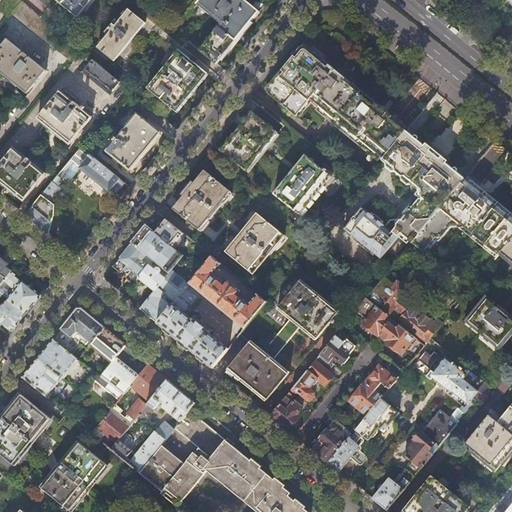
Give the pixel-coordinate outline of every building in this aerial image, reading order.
[(0,9),(10,18),(13,14),(23,2),(20,0),(5,0),(0,6),(0,9)] [(55,0),(77,18),(91,0),(55,0)] [(200,50),(218,64),(229,50),(251,23),(260,12),(246,0),(201,0),(198,4),(221,23),(200,50)] [(13,14),(71,61),(81,49),(23,2),(13,14)] [(98,47),(114,61),(146,23),(129,9),(119,21),(118,20),(107,33),(108,34),(98,47)] [(0,31),(0,71),(28,94),(47,70),(0,31)] [(382,160),(406,131),(393,120),(322,61),(308,50),(307,49),(306,49),(305,49),(304,50),(303,50),(296,60),(286,73),(276,85),(267,95),(303,124),(306,122),(304,120),(303,121),(297,117),(310,101),(382,161),(382,160)] [(179,50),(148,89),(178,113),(183,106),(202,83),(209,74),(179,50)] [(110,95),(120,82),(93,60),(83,72),(110,95)] [(74,102),(60,91),(38,118),(71,144),(93,117),(79,106),(81,103),(77,99),(74,102)] [(156,139),(161,133),(138,114),(108,151),(131,170),(142,156),(156,139)] [(279,135),(254,114),(238,132),(222,152),(227,156),(226,158),(228,160),(230,158),(248,173),(279,135)] [(415,138),(406,131),(382,160),(411,184),(412,189),(416,191),(415,193),(393,221),(392,220),(386,227),(387,227),(386,228),(389,231),(396,220),(399,220),(418,198),(420,197),(419,184),(402,171),(403,168),(399,166),(401,161),(404,157),(403,154),(415,138)] [(421,143),(415,138),(403,154),(404,157),(401,161),(399,166),(403,168),(402,171),(419,184),(420,197),(418,198),(399,220),(396,220),(389,231),(386,228),(387,227),(386,227),(372,215),(370,212),(370,211),(369,210),(368,209),(367,208),(365,208),(363,207),(362,208),(360,208),(359,209),(358,210),(357,211),(356,212),(356,213),(356,214),(356,215),(345,229),(381,259),(396,240),(407,249),(413,242),(465,179),(453,169),(435,155),(421,143)] [(0,181),(16,194),(24,201),(47,173),(33,162),(36,159),(31,155),(28,158),(14,147),(0,164),(0,181)] [(126,184),(82,147),(71,160),(81,168),(95,179),(101,185),(110,192),(111,190),(117,195),(120,191),(124,186),(126,184)] [(301,216),(332,178),(306,157),(294,173),(275,196),(301,216)] [(173,209),(199,230),(206,223),(231,192),(205,170),(190,188),(180,201),(173,209)] [(58,176),(43,195),(50,201),(51,202),(57,194),(58,195),(62,190),(61,189),(61,188),(58,186),(63,180),(58,176)] [(471,184),(465,179),(413,242),(428,256),(452,227),(458,226),(461,228),(466,228),(499,255),(502,252),(511,239),(511,217),(498,206),(478,190),(471,184)] [(26,216),(49,234),(56,215),(56,206),(51,202),(50,201),(43,195),(26,216)] [(283,235),(258,214),(245,229),(244,230),(226,252),(252,273),(283,235)] [(174,248),(184,234),(167,220),(162,226),(156,233),(174,248)] [(172,271),(185,256),(182,254),(174,248),(156,233),(147,225),(133,243),(149,255),(168,271),(170,273),(172,271)] [(511,239),(502,252),(511,260),(511,239)] [(21,260),(0,242),(0,284),(1,285),(4,281),(14,269),(21,260)] [(149,255),(133,243),(122,256),(114,266),(119,271),(122,273),(125,270),(137,280),(139,278),(149,266),(144,261),(149,255)] [(191,283),(201,291),(246,327),(267,302),(258,294),(250,304),(239,294),(241,291),(227,280),(225,283),(213,274),(221,264),(212,257),(202,270),(191,283)] [(155,291),(170,273),(168,271),(164,276),(161,274),(162,273),(162,271),(161,270),(160,269),(158,268),(157,268),(155,269),(150,265),(149,266),(139,278),(148,285),(155,291)] [(26,279),(14,269),(4,281),(10,286),(15,290),(14,291),(15,292),(9,299),(27,314),(34,305),(42,296),(29,285),(24,281),(26,279)] [(176,302),(189,285),(172,271),(170,273),(155,291),(141,309),(149,316),(158,323),(172,306),(168,302),(171,298),(176,302)] [(373,291),(395,308),(389,316),(386,319),(388,322),(397,329),(400,325),(425,345),(431,338),(444,324),(434,316),(431,320),(403,297),(407,292),(405,290),(406,288),(399,282),(396,285),(385,276),(373,291)] [(4,281),(1,285),(0,286),(0,291),(4,295),(10,286),(4,281)] [(278,307),(291,317),(301,326),(318,339),(329,325),(331,323),(333,324),(336,321),(334,319),(337,316),(339,313),(326,302),(327,300),(314,289),(313,291),(300,281),(278,307)] [(189,285),(176,302),(187,311),(192,305),(191,304),(197,297),(201,291),(191,283),(189,285)] [(373,291),(367,298),(389,316),(395,308),(373,291)] [(511,318),(506,314),(500,309),(485,297),(467,319),(503,348),(511,336),(511,318)] [(389,316),(367,298),(358,308),(368,317),(363,323),(370,329),(378,335),(388,322),(386,319),(389,316)] [(0,321),(13,332),(27,314),(9,299),(3,306),(0,302),(0,321)] [(187,311),(176,302),(172,306),(158,323),(170,332),(193,351),(213,367),(229,348),(210,332),(211,331),(194,317),(193,319),(185,312),(187,311)] [(68,323),(54,340),(73,355),(82,345),(88,350),(92,345),(105,328),(92,318),(84,311),(76,313),(68,323)] [(301,326),(291,317),(262,351),(273,360),(301,326)] [(425,345),(400,325),(397,329),(388,322),(378,335),(379,336),(379,337),(380,337),(380,338),(381,339),(382,340),(383,340),(383,341),(385,341),(387,342),(400,353),(393,361),(404,371),(425,345)] [(92,345),(113,362),(127,346),(112,334),(105,328),(92,345)] [(356,346),(339,332),(339,333),(321,354),(330,361),(334,357),(342,364),(346,359),(350,355),(350,354),(356,346)] [(54,340),(39,358),(63,378),(78,359),(73,355),(54,340)] [(290,374),(273,360),(262,351),(250,341),(229,367),(245,381),(268,400),(290,374)] [(113,362),(102,376),(125,395),(132,387),(135,382),(129,377),(121,371),(126,365),(125,364),(134,352),(127,346),(113,362)] [(434,372),(444,360),(434,353),(431,356),(425,351),(419,359),(434,372)] [(330,361),(321,354),(292,390),(296,393),(299,393),(308,400),(311,400),(315,395),(315,393),(313,391),(316,387),(320,382),(324,385),(333,375),(329,371),(334,364),(330,361)] [(444,360),(434,372),(429,378),(431,380),(433,377),(442,384),(450,391),(448,393),(452,397),(455,394),(467,404),(479,390),(465,378),(467,375),(446,357),(444,360)] [(39,358),(24,377),(47,396),(63,378),(39,358)] [(404,371),(393,361),(392,361),(387,367),(389,369),(387,371),(380,366),(379,367),(378,366),(376,369),(373,372),(374,373),(366,383),(376,391),(383,383),(390,388),(404,371)] [(139,417),(169,380),(158,372),(150,364),(135,382),(132,387),(148,400),(146,403),(141,399),(128,414),(129,415),(123,422),(118,418),(124,411),(117,405),(98,428),(117,444),(120,440),(139,417)] [(479,390),(467,404),(453,421),(457,425),(489,386),(471,370),(467,375),(465,378),(479,390)] [(190,411),(197,403),(179,388),(169,380),(139,417),(145,422),(147,419),(148,419),(162,402),(164,403),(162,405),(168,411),(173,416),(181,422),(190,411)] [(382,398),(383,397),(376,391),(366,383),(360,390),(359,388),(357,391),(354,393),(356,395),(351,402),(368,415),(382,398)] [(290,392),(272,415),(289,430),(296,422),(297,423),(300,420),(302,418),(300,416),(301,416),(298,414),(303,408),(305,410),(310,405),(299,396),(298,398),(290,392)] [(0,422),(0,453),(14,464),(51,419),(23,396),(6,416),(0,422)] [(382,398),(368,415),(357,429),(369,439),(370,438),(375,437),(380,432),(379,427),(381,429),(387,422),(390,425),(399,413),(382,398)] [(511,451),(511,404),(498,421),(489,415),(479,427),(466,444),(497,469),(511,451)] [(140,472),(140,473),(162,491),(165,488),(178,498),(183,502),(209,471),(258,511),(308,511),(288,495),(290,492),(281,485),(242,453),(204,421),(190,411),(181,422),(179,425),(202,444),(198,449),(197,448),(188,460),(165,441),(140,472)] [(457,425),(453,421),(441,411),(423,432),(440,446),(457,425)] [(321,438),(312,449),(329,462),(349,438),(343,433),(345,431),(343,430),(345,427),(336,419),(332,424),(333,425),(329,430),(325,431),(320,436),(321,438)] [(160,428),(170,436),(175,429),(167,422),(160,428)] [(387,428),(390,425),(387,422),(381,429),(384,431),(387,428)] [(113,450),(140,472),(165,441),(170,436),(160,428),(156,432),(132,461),(128,458),(133,451),(120,440),(117,444),(113,450)] [(440,446),(423,432),(421,430),(418,434),(413,440),(415,441),(405,454),(422,468),(440,446)] [(365,440),(355,431),(353,433),(349,438),(329,462),(340,471),(351,458),(360,465),(362,465),(364,462),(367,458),(367,456),(358,449),(359,449),(365,440)] [(64,463),(44,488),(70,510),(108,465),(80,443),(64,463)] [(384,485),(373,498),(387,510),(419,471),(409,463),(399,474),(405,478),(399,485),(394,481),(390,478),(384,485)] [(405,478),(399,474),(394,481),(399,485),(405,478)] [(465,511),(470,507),(432,475),(404,510),(406,511),(465,511)] [(165,488),(162,491),(161,493),(173,503),(178,498),(165,488)]
